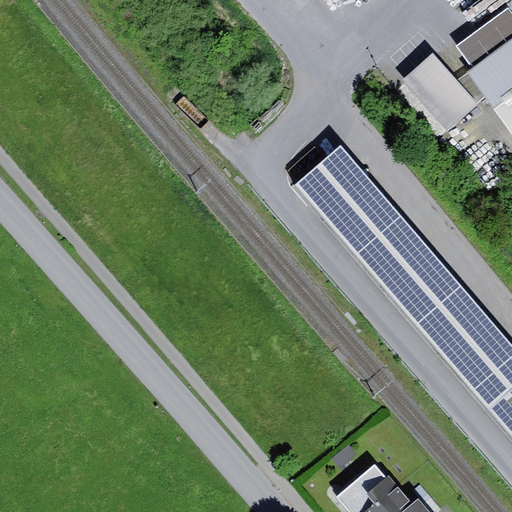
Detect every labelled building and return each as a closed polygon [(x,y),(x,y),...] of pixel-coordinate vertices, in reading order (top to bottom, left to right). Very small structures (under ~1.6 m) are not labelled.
[(511,40),(511,13),(508,9),(457,47),(474,69),(511,40)] [(511,40),(474,69),(469,71),(487,97),(511,130),(511,40)] [(457,80),(433,54),(404,80),(451,130),(480,104),(457,80)] [(469,71),(457,80),(480,104),(487,97),(469,71)] [(511,346),(341,144),(294,184),(511,435),(511,346)] [(375,466),(339,497),(351,511),(429,511),(419,499),(412,505),(388,477),(386,479),(375,466)] [(420,485),(412,492),(419,499),(429,511),(438,511),(441,510),(420,485)]
